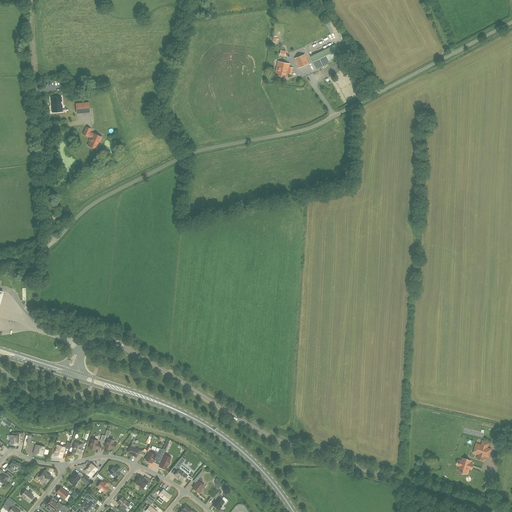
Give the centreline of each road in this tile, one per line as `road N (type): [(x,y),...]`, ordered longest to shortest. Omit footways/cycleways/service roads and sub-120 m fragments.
road 1 (unclassified): [(0,262),(51,244),(99,199),(187,154),(304,130),(511,22)]
road 2 (tertiary): [(500,511),(271,436),(113,341),(82,345)]
road 3 (primary): [(291,511),(220,434),(172,408),(68,374)]
